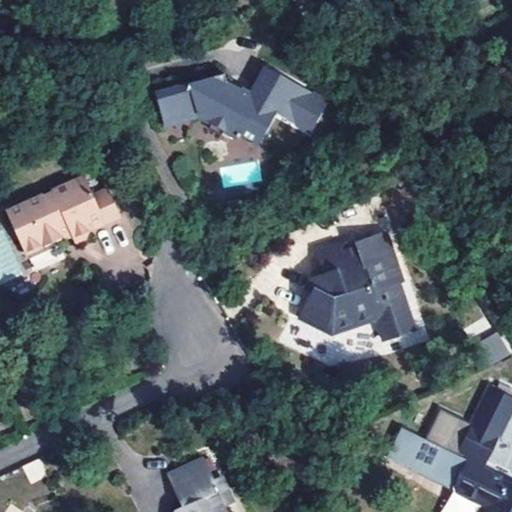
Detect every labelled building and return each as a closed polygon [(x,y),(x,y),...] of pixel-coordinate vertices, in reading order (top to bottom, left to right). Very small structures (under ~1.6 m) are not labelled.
[(223,73),(156,91),(166,125),(196,117),(234,136),(235,133),(255,143),(274,111),(309,131),(325,100),(265,65),(250,92),(241,86),(239,89),(237,93),(226,88),(224,81),(223,73)] [(239,89),(224,81),(226,88),(237,93),(239,89)] [(261,180),(258,160),(218,167),(222,187),(261,180)] [(7,212),(26,254),(60,238),(59,236),(69,230),(72,238),(75,243),(90,235),(91,230),(120,216),(108,189),(93,195),(84,176),(7,212)] [(60,239),(72,238),(69,230),(59,236),(60,238),(60,239)] [(375,319),(383,340),(414,330),(398,281),(401,280),(385,233),(340,249),(339,245),(319,252),(325,272),(320,282),(311,279),(305,290),(311,293),(301,319),(332,334),(375,319)] [(491,363),(511,353),(499,331),(479,341),(491,363)] [(471,427),(467,436),(476,440),(480,431),(471,427)] [(467,436),(459,453),(485,466),(497,439),(480,431),(476,440),(467,436)] [(203,456),(166,473),(182,507),(174,510),(172,511),(227,511),(225,507),(236,502),(224,475),(214,479),(203,456)] [(32,483),(48,474),(39,457),(23,466),(32,483)] [(511,511),(511,486),(464,464),(451,491),(486,508),(484,511),(511,511)]
